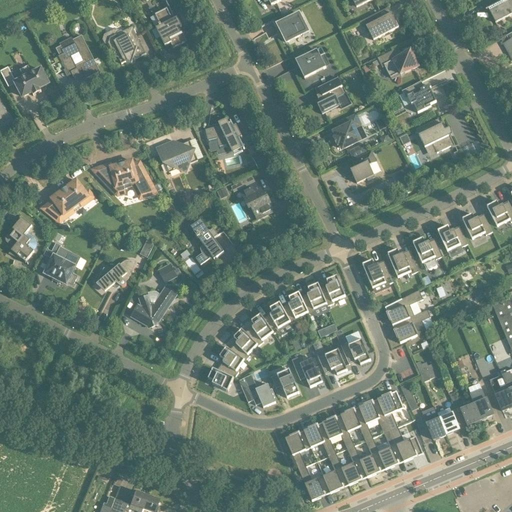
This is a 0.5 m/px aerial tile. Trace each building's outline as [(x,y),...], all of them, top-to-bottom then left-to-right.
[(352,0),(357,9),(365,5),(374,0),(352,0)] [(507,0),(506,1),(505,0),(494,0),(490,3),(493,8),(489,10),(486,11),(486,12),(488,11),(496,24),(505,20),(511,15),(511,3),(510,0),(507,0)] [(169,9),(160,13),(155,16),(160,27),(156,29),(165,47),(170,44),(173,50),(186,43),(187,44),(182,33),(181,34),(179,29),(182,28),(177,19),(175,20),(167,3),(166,3),(169,9)] [(276,25),(286,46),(310,34),(299,13),(276,25)] [(374,42),(383,37),(391,33),(399,29),(391,15),(380,21),(377,15),(368,19),(361,23),(367,35),(370,34),(374,42)] [(146,55),(132,27),(123,33),(122,32),(119,33),(119,35),(110,39),(108,46),(111,50),(114,51),(115,53),(114,56),(115,58),(118,59),(121,66),(126,63),(132,65),(134,59),(137,60),(146,55)] [(80,76),(78,71),(82,69),(87,79),(100,73),(97,67),(101,65),(98,59),(94,61),(82,37),(73,41),(75,46),(63,52),(61,48),(56,50),(60,57),(54,61),(56,65),(61,62),(68,76),(71,75),(74,79),(80,76)] [(326,69),(325,68),(317,51),(296,62),(304,80),(326,69)] [(401,74),(402,76),(410,72),(418,68),(411,52),(402,57),(398,59),(394,51),(385,56),(378,60),(379,61),(381,65),(383,69),(385,67),(391,79),(401,74)] [(32,75),(28,67),(20,72),(24,79),(15,84),(23,98),(32,94),(33,97),(35,97),(41,93),(40,89),(48,85),(41,71),(32,75)] [(0,73),(8,87),(16,83),(8,69),(0,73)] [(338,79),(327,85),(318,89),(321,96),(317,98),(320,105),(318,106),(322,116),(340,107),(337,100),(344,97),(340,90),(343,89),(338,79)] [(421,83),(412,87),(402,92),(406,99),(408,98),(412,106),(414,105),(418,114),(431,108),(430,106),(436,103),(430,90),(431,89),(430,87),(424,89),(421,83)] [(364,98),(369,108),(377,104),(372,94),(364,98)] [(351,146),(361,141),(367,139),(361,127),(362,127),(356,115),(344,121),(335,126),(337,132),(334,133),(336,138),(334,139),(338,147),(340,146),(342,151),(351,146)] [(232,125),(230,126),(227,119),(218,123),(221,128),(206,131),(208,141),(208,142),(209,142),(209,141),(217,140),(219,149),(220,148),(227,146),(228,154),(232,153),(234,158),(243,154),(241,151),(244,150),(239,140),(242,139),(236,127),(233,128),(233,127),(231,123),(231,124),(232,125)] [(417,131),(425,149),(433,145),(437,154),(455,146),(444,124),(441,126),(438,120),(417,131)] [(407,136),(400,139),(403,146),(410,143),(407,136)] [(386,137),(380,140),(383,146),(389,143),(386,137)] [(195,154),(193,150),(181,146),(175,149),(173,144),(159,150),(163,159),(165,164),(177,170),(187,175),(191,165),(195,154)] [(349,152),(352,160),(366,153),(363,145),(349,152)] [(372,152),(360,158),(351,162),(355,170),(351,172),(357,185),(367,180),(368,182),(375,178),(369,167),(377,163),(372,152)] [(269,165),(263,154),(253,159),(258,171),(269,165)] [(156,195),(140,164),(133,166),(133,162),(113,168),(111,169),(110,166),(94,172),(100,179),(119,198),(126,196),(124,190),(124,187),(135,184),(143,199),(156,195)] [(408,169),(399,173),(403,181),(412,176),(408,169)] [(255,183),(252,177),(240,183),(243,189),(255,183)] [(86,195),(82,190),(76,182),(74,183),(69,187),(59,195),(59,194),(54,198),(52,200),(53,202),(42,210),(50,216),(61,225),(68,220),(65,217),(74,210),(73,208),(78,204),(80,206),(89,199),(86,195)] [(258,184),(240,193),(249,211),(251,210),(257,221),(272,214),(269,209),(272,207),(267,197),(265,198),(260,189),(259,190),(257,185),(258,185),(258,184)] [(225,190),(217,193),(220,201),(228,197),(225,190)] [(193,192),(189,202),(204,196),(193,192)] [(500,208),(497,203),(487,208),(497,228),(510,222),(511,224),(511,223),(511,210),(508,203),(508,204),(500,208)] [(172,205),(165,209),(169,216),(176,212),(172,205)] [(484,216),(483,216),(484,217),(475,221),(473,216),(462,221),(472,241),(485,235),(486,237),(493,234),(484,216)] [(203,225),(193,232),(203,246),(201,247),(200,249),(200,251),(202,255),(196,259),(201,266),(212,258),(214,261),(224,254),(218,246),(214,240),(214,239),(218,236),(224,232),(214,217),(203,225)] [(32,227),(30,226),(22,219),(12,231),(13,232),(9,237),(8,237),(8,238),(7,239),(7,240),(7,241),(7,242),(7,243),(8,243),(8,244),(9,245),(10,245),(8,246),(7,248),(11,252),(9,255),(16,259),(18,257),(26,264),(34,253),(34,252),(35,251),(36,249),(37,247),(37,245),(37,244),(37,242),(36,241),(36,240),(35,239),(28,233),(32,227)] [(459,228),(459,229),(451,233),(448,228),(438,232),(448,253),(460,247),(461,250),(468,246),(459,228)] [(57,234),(54,240),(59,243),(62,237),(57,234)] [(434,240),(434,241),(426,245),(423,239),(413,244),(422,265),(435,259),(436,262),(443,259),(434,240)] [(153,249),(154,247),(148,241),(145,246),(153,249)] [(77,278),(78,278),(73,276),(78,267),(65,261),(69,253),(60,249),(61,247),(56,244),(52,253),(55,254),(51,260),(44,275),(53,279),(59,282),(67,286),(68,285),(73,287),(77,278)] [(419,273),(410,253),(400,257),(398,251),(388,255),(398,280),(411,274),(412,276),(419,273)] [(126,284),(126,283),(128,281),(137,264),(135,262),(133,262),(131,262),(129,262),(127,262),(126,262),(125,263),(120,266),(111,273),(104,269),(98,282),(108,291),(115,286),(118,290),(120,288),(121,288),(122,289),(123,289),(124,289),(124,288),(125,288),(126,287),(126,286),(126,285),(126,284)] [(393,284),(384,263),(375,267),(373,262),(362,266),(373,290),(386,284),(387,287),(393,284)] [(159,272),(165,284),(177,278),(171,266),(159,272)] [(197,280),(200,284),(207,279),(204,275),(197,280)] [(320,291),(326,306),(328,308),(334,305),(333,303),(345,298),(337,277),(327,282),(329,287),(321,291),(320,291)] [(428,277),(422,280),(425,287),(432,284),(428,277)] [(301,299),(308,315),(318,318),(329,313),(327,308),(326,306),(320,291),(321,291),(318,285),(308,289),(310,295),(301,299)] [(152,305),(151,305),(148,297),(140,300),(139,297),(138,297),(140,301),(142,307),(140,308),(138,307),(131,318),(148,328),(148,327),(149,327),(150,329),(158,326),(157,324),(158,323),(158,324),(161,320),(161,321),(164,316),(166,313),(165,313),(170,305),(171,305),(178,295),(167,288),(155,306),(154,305),(153,305),(152,305)] [(419,292),(385,309),(385,310),(388,309),(390,314),(388,315),(393,327),(395,326),(421,315),(417,304),(423,302),(422,300),(422,299),(421,296),(420,294),(419,292)] [(282,309),(290,324),(291,326),(297,322),(296,320),(308,315),(301,299),(299,294),(289,299),(291,304),(282,309)] [(511,304),(510,300),(493,307),(509,345),(511,353),(511,304)] [(264,320),(263,321),(273,334),(274,336),(276,335),(280,332),(279,330),(290,324),(282,309),(280,304),(270,309),(273,314),(264,320)] [(395,326),(398,332),(395,333),(400,345),(417,338),(417,336),(426,332),(422,323),(431,319),(428,312),(421,315),(395,326)] [(245,334),(245,335),(257,346),(259,348),(264,344),(262,342),(273,334),(263,321),(264,320),(260,316),(251,322),(254,326),(246,334),(245,334)] [(230,351),(230,352),(244,362),(245,363),(250,357),(248,356),(257,346),(245,335),(245,334),(242,331),(234,339),(238,342),(230,351)] [(318,334),(320,340),(328,337),(326,331),(318,334)] [(341,347),(349,366),(350,366),(349,365),(358,361),(360,367),(371,362),(362,341),(349,347),(348,344),(341,347)] [(302,350),(298,343),(293,345),(296,352),(302,350)] [(217,370),(217,371),(234,379),(235,379),(239,374),(237,372),(244,362),(230,352),(230,351),(226,349),(220,358),(225,361),(218,371),(217,370)] [(318,357),(326,376),(326,375),(335,371),(337,377),(348,372),(339,351),(326,357),(325,354),(318,357)] [(306,380),(310,390),(318,386),(319,388),(325,385),(322,378),(321,379),(313,360),(301,365),(298,359),(292,362),(301,382),(306,380)] [(416,365),(424,384),(430,382),(430,381),(437,378),(438,381),(443,379),(436,364),(428,367),(427,364),(422,366),(420,363),(416,365)] [(217,371),(213,369),(209,380),(214,382),(213,385),(228,392),(234,379),(217,371)] [(289,371),(271,379),(276,390),(282,388),(287,400),(299,395),(289,371)] [(511,372),(503,377),(502,377),(511,401),(511,372)] [(239,382),(246,385),(254,402),(254,403),(256,407),(261,405),(264,410),(276,404),(274,399),(276,399),(272,390),(270,391),(268,386),(257,390),(251,376),(239,382)] [(502,413),(511,408),(511,401),(502,377),(489,382),(502,413)] [(477,381),(466,386),(467,388),(474,405),(474,406),(480,422),(481,422),(487,419),(493,417),(489,407),(486,400),(483,391),(482,392),(479,386),(478,383),(477,381)] [(249,406),(254,403),(246,385),(239,382),(239,383),(249,406)] [(401,388),(408,405),(415,402),(407,385),(401,388)] [(391,432),(398,429),(392,415),(404,410),(397,393),(378,401),(378,404),(379,404),(391,432)] [(455,408),(460,405),(457,397),(451,399),(455,408)] [(368,405),(359,409),(360,412),(366,426),(367,426),(378,421),(384,436),(391,433),(385,418),(379,404),(373,406),(372,404),(368,405)] [(468,427),(480,422),(474,406),(467,408),(466,406),(460,409),(461,411),(468,427)] [(350,413),(341,417),(342,419),(348,434),(349,434),(359,429),(365,443),(373,440),(367,426),(366,426),(360,412),(355,414),(354,411),(350,413)] [(434,442),(446,436),(440,421),(437,416),(425,421),(434,442)] [(459,431),(452,416),(440,421),(446,436),(459,431)] [(331,421),(322,425),(323,427),(330,442),(341,437),(347,451),(355,448),(349,434),(348,434),(342,419),(336,422),(335,419),(331,421)] [(313,429),(304,433),(305,435),(311,450),(323,445),(329,459),(336,456),(330,442),(323,427),(318,430),(317,427),(313,429)] [(398,429),(391,433),(397,447),(403,461),(404,464),(413,460),(417,458),(416,456),(422,453),(423,456),(416,439),(404,444),(398,429)] [(379,454),(378,455),(385,469),(386,472),(395,468),(399,466),(398,464),(403,461),(397,447),(391,433),(384,436),(387,443),(390,450),(379,454)] [(294,437),(285,440),(293,458),(299,472),(306,469),(300,454),(311,450),(305,435),(300,437),(298,435),(294,437)] [(361,462),(360,462),(366,477),(367,479),(376,476),(380,474),(379,471),(385,469),(378,455),(379,454),(376,448),(373,440),(365,443),(371,458),(361,462)] [(342,470),(348,485),(349,487),(358,484),(362,482),(361,479),(366,477),(360,462),(361,462),(355,448),(347,451),(353,465),(342,470)] [(335,473),(323,478),(329,493),(330,495),(339,491),(343,490),(342,487),(348,485),(342,470),(336,456),(329,459),(335,473)] [(306,469),(299,472),(305,486),(312,503),(321,499),(325,497),(324,495),(329,493),(323,478),(312,483),(306,469)] [(142,511),(147,497),(135,493),(130,506),(114,500),(111,509),(102,506),(100,511),(124,511),(125,511),(128,511),(129,510),(133,511),(141,511),(142,511)] [(147,497),(142,511),(144,511),(155,511),(159,501),(147,497)]
